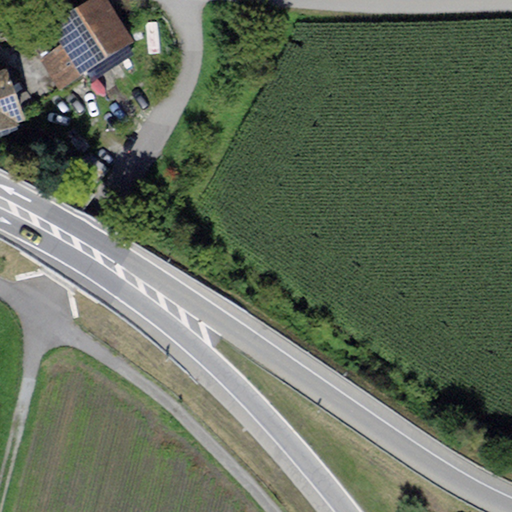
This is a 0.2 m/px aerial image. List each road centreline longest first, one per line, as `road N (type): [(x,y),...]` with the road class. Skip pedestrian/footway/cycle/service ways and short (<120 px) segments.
road 1 (trunk): [(511,508),(433,466),(97,240),(0,186)]
road 2 (trunk): [(0,218),(176,328),(261,410),(347,511)]
road 3 (unclassified): [(275,511),(172,405),(44,316)]
road 4 (unclassified): [(191,0),(189,69),(177,98),(94,217)]
road 5 (track): [(44,316),(0,503)]
road 6 (unclassified): [(511,0),(319,0)]
